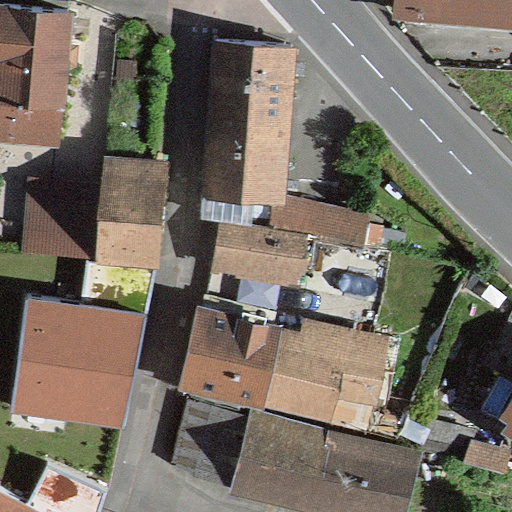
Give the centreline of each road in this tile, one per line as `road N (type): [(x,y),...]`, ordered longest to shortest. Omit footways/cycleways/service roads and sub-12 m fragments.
road 1 (residential): [(202,0),(178,266),(117,511)]
road 2 (secondary): [(308,0),(511,209)]
